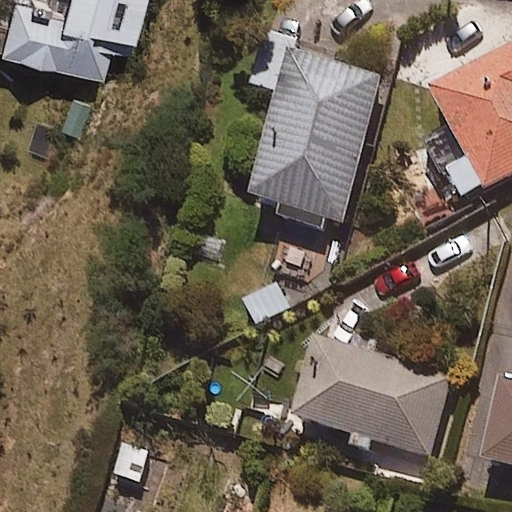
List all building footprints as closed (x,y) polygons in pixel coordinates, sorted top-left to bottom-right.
[(69,0),(64,24),(11,11),(0,54),(0,62),(101,87),(110,52),(132,58),(146,0),(69,0)] [(511,65),(435,108),(489,206),(511,193),(511,65)] [(385,91),(290,69),(255,217),(282,223),(280,231),(325,241),(327,233),(350,239),(385,91)] [(292,316),(277,289),(240,309),(255,336),(292,316)] [(318,355),(298,437),(435,470),(455,388),(318,355)] [(511,398),(504,396),(487,480),(511,484),(511,398)] [(152,457),(125,450),(115,486),(142,493),(152,457)]
